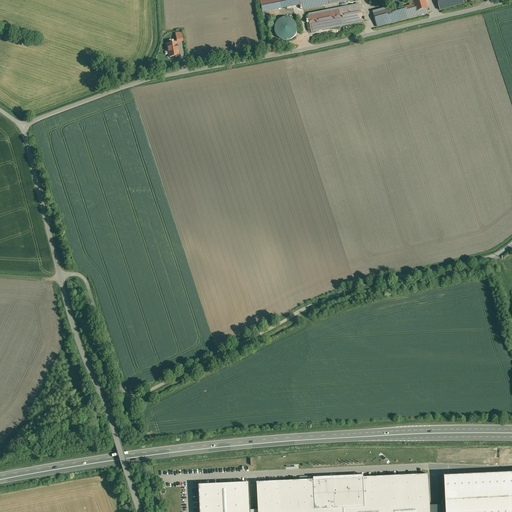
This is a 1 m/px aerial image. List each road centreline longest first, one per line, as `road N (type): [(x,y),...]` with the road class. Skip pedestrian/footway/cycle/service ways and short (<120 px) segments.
road 1 (unclassified): [(511,244),(496,256),(308,305),(138,398),(124,396),(87,279),(61,278)]
road 2 (trunk): [(511,433),(258,442),(0,479)]
road 3 (residential): [(490,4),(121,90),(23,126)]
road 4 (unclassified): [(61,278),(140,511)]
road 5 (unclassified): [(23,126),(61,278)]
